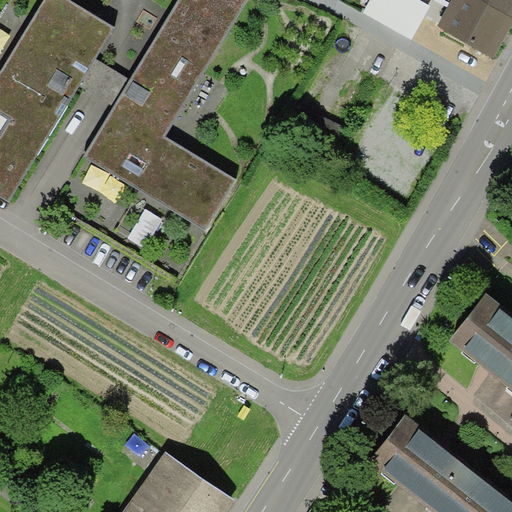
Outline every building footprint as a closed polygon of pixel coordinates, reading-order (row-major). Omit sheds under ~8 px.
[(63,0),(45,0),(0,75),(0,198),(11,205),(110,31),(63,0)] [(178,0),(84,159),(213,232),(239,184),(165,135),(244,0),(178,0)] [(320,0),(319,3),(333,10),(338,0),(346,0),(365,9),(368,0),(320,0)] [(423,19),(442,28),(499,59),(511,31),(511,0),(370,0),(364,12),(412,38),(423,19)] [(324,81),(306,111),(341,128),(350,108),(379,121),(390,90),(349,68),(340,89),(324,81)] [(511,312),(487,293),(447,342),(511,394),(511,312)] [(511,511),(511,500),(406,416),(370,463),(431,511),(511,511)] [(165,455),(121,511),(224,511),(231,502),(165,455)]
